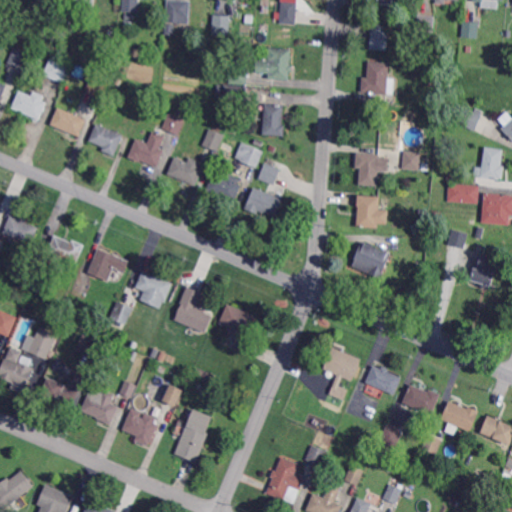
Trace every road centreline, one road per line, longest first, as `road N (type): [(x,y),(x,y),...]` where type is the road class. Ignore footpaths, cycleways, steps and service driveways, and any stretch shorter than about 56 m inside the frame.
road 1 (residential): [(0,156),(511,375)]
road 2 (residential): [(337,0),(316,268),(220,511)]
road 3 (residential): [(0,418),(220,511)]
